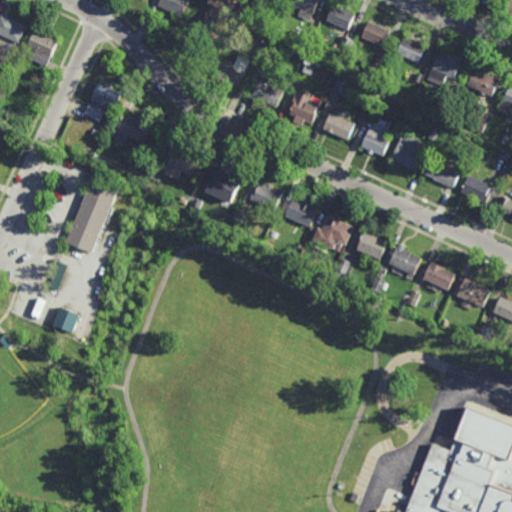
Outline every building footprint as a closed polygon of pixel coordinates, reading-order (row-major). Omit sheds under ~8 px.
[(188,9),(186,8),(183,15),(160,4),(161,0),(191,0),(188,6),(189,7),(188,9)] [(239,0),(233,14),(232,13),(230,18),(231,19),(222,41),(219,40),(216,46),(203,41),(206,35),(204,34),(207,27),(203,25),(208,11),(211,12),(215,3),(210,1),(210,0),(239,0)] [(318,0),(313,12),(322,16),(317,28),(308,24),(310,20),(298,14),(301,7),(291,3),(292,0),(318,0)] [(511,0),(511,15),(503,11),(507,0),(511,0)] [(345,8),(345,7),(348,9),(355,13),(347,31),(343,30),(344,27),(326,19),(334,3),(345,8)] [(21,42),(0,31),(0,15),(2,11),(30,24),(21,42)] [(382,49),(379,48),(381,44),(362,35),(369,19),(391,29),(382,49)] [(241,49),(226,43),(233,26),(248,33),(241,49)] [(48,66),(33,59),(37,50),(29,46),(36,29),(60,40),(48,66)] [(348,53),(338,48),(345,34),(354,39),(348,53)] [(419,62),(398,52),(405,36),(426,46),(419,62)] [(463,57),(461,61),(462,62),(455,78),(450,80),(447,84),(444,83),(441,90),(437,92),(427,87),(431,79),(429,78),(441,52),(447,55),(449,50),(463,57)] [(240,86),(215,75),(223,56),(237,62),(241,53),(253,58),(240,86)] [(311,61),(310,64),(314,66),(311,74),(299,70),(303,60),(304,61),(305,58),(311,61)] [(373,67),(374,65),(380,67),(379,69),(380,69),(374,83),(361,77),(367,64),(373,67)] [(493,96),(486,93),(486,94),(482,93),(483,91),(468,85),(476,68),(501,78),(493,96)] [(420,82),(416,80),(420,71),(424,73),(420,82)] [(347,95),(333,89),(338,75),(353,82),(347,95)] [(387,86),(382,84),(385,77),(390,79),(387,86)] [(278,105),(260,98),(259,100),(254,98),(255,95),(254,95),(261,78),(285,88),(278,105)] [(110,85),(111,83),(115,85),(115,87),(125,91),(117,109),(109,105),(102,120),(100,120),(100,121),(92,117),(93,116),(86,113),(101,81),(110,85)] [(313,123),(301,118),(300,120),(296,119),(297,115),(290,112),(293,105),(291,105),(295,94),(293,93),(297,84),(300,85),(299,87),(314,93),(314,95),(322,98),(319,105),(320,106),(313,123)] [(511,116),(499,110),(501,105),(497,103),(501,94),(505,96),(511,84),(511,116)] [(445,122),(440,120),(442,114),(432,110),(435,103),(433,102),(434,99),(437,100),(439,94),(444,96),(447,88),(457,92),(445,122)] [(380,102),(374,99),(378,93),(384,96),(380,102)] [(351,115),(349,119),(356,123),(349,139),(330,131),(328,134),(325,133),(326,129),(324,128),(331,111),(337,114),(339,110),(351,115)] [(138,116),(139,114),(142,116),(142,117),(154,123),(145,143),(118,132),(124,119),(123,118),(124,115),(125,115),(127,112),(138,116)] [(484,132),(468,126),(474,112),(490,118),(484,132)] [(388,128),(385,136),(391,139),(384,156),(374,151),(373,154),(368,151),(369,149),(362,146),(366,137),(365,137),(366,134),(367,134),(371,126),(368,125),(370,121),(373,123),(373,122),(388,128)] [(438,141),(430,138),(436,124),(444,128),(438,141)] [(511,150),(507,148),(509,144),(502,141),(509,127),(511,128),(511,150)] [(417,170),(404,164),(404,163),(393,158),(405,132),(429,143),(417,170)] [(195,176),(184,171),(181,179),(166,173),(168,168),(167,167),(168,164),(169,165),(177,145),(204,156),(195,176)] [(467,162),(462,160),(465,153),(470,155),(467,162)] [(455,166),(456,165),(463,169),(455,187),(435,178),(435,177),(426,173),(434,156),(455,166)] [(230,167),(250,176),(243,193),(227,186),(225,189),(222,187),(224,184),(218,181),(225,165),(226,166),(227,164),(230,165),(230,167)] [(95,252),(92,251),(91,254),(87,252),(87,251),(68,243),(98,168),(125,179),(95,252)] [(490,189),(493,190),(487,203),(466,193),(465,195),(462,193),(464,187),(463,186),(464,184),(465,185),(470,174),(493,184),(490,189)] [(269,185),(270,183),(274,184),(273,187),(283,192),(276,209),(252,198),(256,189),(259,191),(260,189),(258,188),(260,186),(261,186),(263,182),(269,185)] [(511,197),(511,196),(510,197),(511,197),(511,213),(499,207),(504,195),(506,196),(510,188),(511,189),(511,197)] [(200,208),(194,205),(198,197),(204,200),(200,208)] [(305,202),(305,200),(309,202),(308,203),(319,209),(310,226),(287,215),(295,197),(305,202)] [(241,224),(233,220),(239,209),(247,212),(241,224)] [(347,245),(343,243),(342,246),(337,244),(335,249),(313,239),(319,227),(323,228),(329,214),(355,226),(347,245)] [(377,237),(377,236),(389,241),(381,259),(358,249),(362,238),(361,238),(363,234),(364,235),(365,232),(377,237)] [(409,246),(407,249),(413,252),(413,253),(423,258),(415,274),(391,263),(397,250),(396,249),(398,245),(400,242),(409,246)] [(347,279),(335,274),(342,258),(351,262),(349,265),(353,266),(347,279)] [(450,290),(425,278),(433,261),(446,267),(446,268),(458,274),(450,290)] [(51,288),(60,291),(68,265),(59,262),(51,288)] [(380,293),(371,288),(378,275),(387,280),(380,293)] [(473,280),(493,289),(484,307),(458,295),(466,277),(468,278),(470,276),(474,278),(473,280)] [(420,302),(418,302),(416,306),(408,303),(413,290),(422,293),(420,298),(421,299),(420,302)] [(511,300),(511,320),(495,312),(502,296),(511,300)] [(81,314),(60,307),(54,326),(75,332),(81,314)] [(489,341),(476,336),(482,322),(495,328),(489,341)] [(453,439),(505,459),(511,439),(511,427),(465,409),(453,439)] [(432,446),(407,511),(478,511),(495,470),(432,446)]
